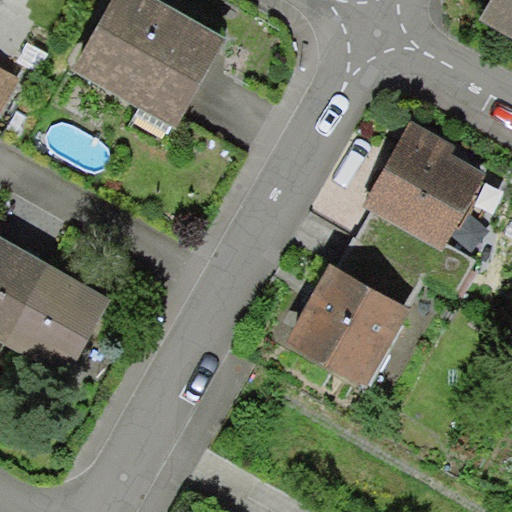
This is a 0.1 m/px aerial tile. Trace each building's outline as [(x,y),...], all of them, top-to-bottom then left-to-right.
[(154,123),(206,33),(148,0),(96,0),(58,67),(154,123)] [(511,0),(482,0),(478,8),(511,27),(511,0)] [(0,84),(10,68),(0,62),(0,84)] [(349,196),(432,249),(480,174),(398,121),(349,196)] [(0,243),(0,341),(21,354),(26,343),(64,279),(0,243)] [(286,341),(354,381),(397,306),(330,267),(286,341)] [(64,279),(26,343),(74,371),(112,307),(64,279)]
